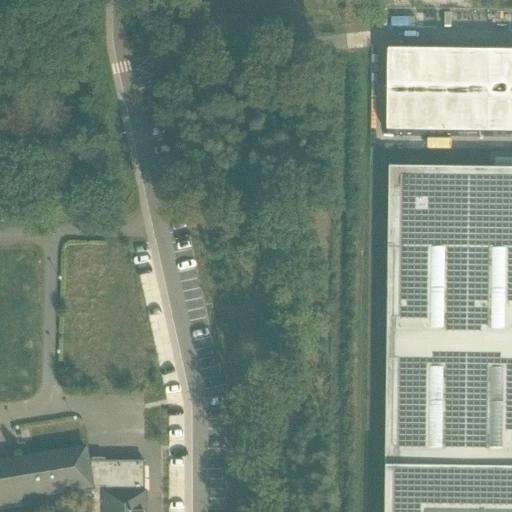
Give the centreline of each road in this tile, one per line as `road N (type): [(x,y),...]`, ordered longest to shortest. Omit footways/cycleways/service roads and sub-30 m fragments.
road 1 (residential): [(159,228),(117,0)]
road 2 (residential): [(159,228),(0,231)]
